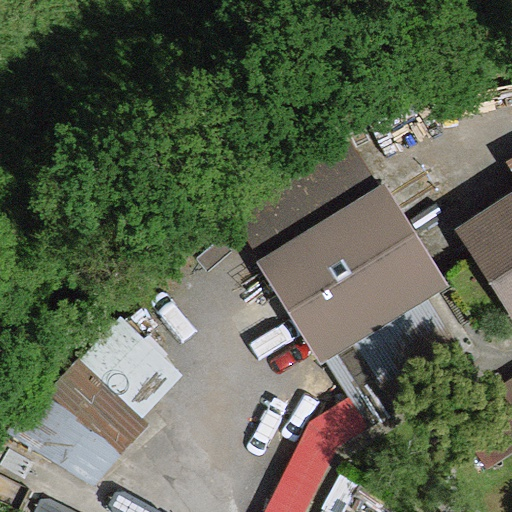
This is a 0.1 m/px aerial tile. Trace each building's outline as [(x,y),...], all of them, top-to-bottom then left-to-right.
[(263,265),(381,194),(352,145),(234,216),(263,265)] [(440,288),(381,194),(263,265),(320,362),(428,295),(440,288)] [(511,202),(461,236),(511,314),(511,202)] [(320,362),(365,432),(471,363),(428,295),(320,362)] [(183,374),(125,319),(86,360),(144,415),(183,374)] [(511,455),(511,382),(455,419),(488,471),(511,455)]
